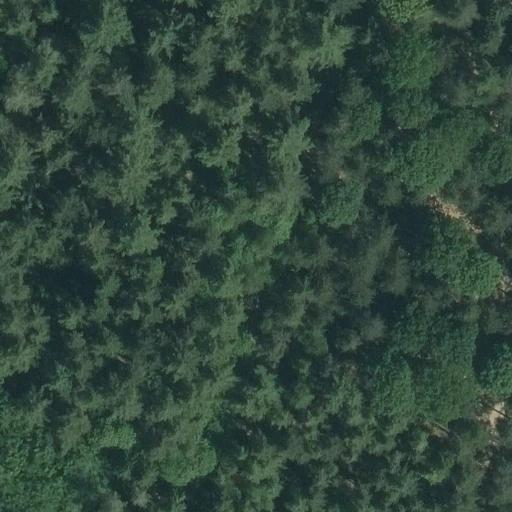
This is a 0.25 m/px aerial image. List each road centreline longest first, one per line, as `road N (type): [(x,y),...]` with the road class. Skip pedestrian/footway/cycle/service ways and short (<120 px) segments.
road 1 (track): [(350,0),(288,198),(190,460)]
road 2 (track): [(217,395),(503,511)]
road 3 (track): [(0,386),(190,460)]
